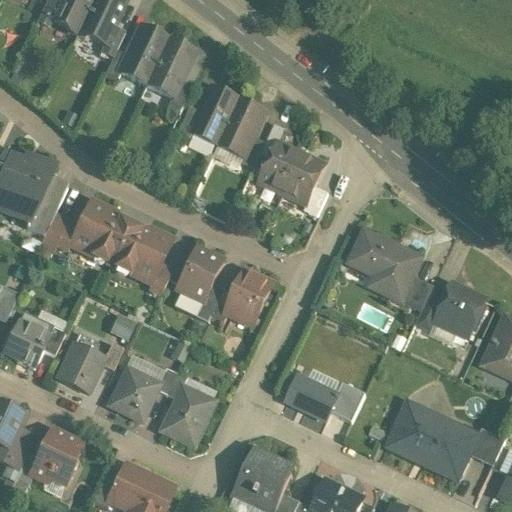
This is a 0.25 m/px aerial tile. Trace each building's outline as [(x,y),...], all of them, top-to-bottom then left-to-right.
[(60,3),(54,0),(47,0),(37,23),(49,29),(53,21),(52,20),(60,3)] [(61,0),(60,3),(52,20),(53,21),(65,27),(70,34),(77,37),(94,0),(61,0)] [(94,0),(77,37),(84,40),(93,40),(105,46),(106,46),(114,29),(127,2),(123,0),(94,0)] [(154,35),(141,28),(127,56),(119,73),(121,74),(147,86),(167,45),(158,41),(154,35)] [(114,29),(106,46),(105,46),(101,54),(112,59),(116,51),(125,34),(114,29)] [(175,49),(167,45),(147,86),(172,98),(173,99),(181,83),(195,55),(182,48),(175,49)] [(127,56),(116,51),(112,59),(105,76),(117,82),(121,74),(119,73),(127,56)] [(181,83),(173,99),(172,98),(168,107),(180,112),(192,88),(181,83)] [(225,95),(212,88),(200,112),(190,133),(191,134),(217,147),(237,105),(230,101),(225,95)] [(245,109),(237,105),(217,147),(243,159),(245,160),(255,139),(267,115),(253,108),(245,109)] [(200,112),(189,107),(177,133),(188,138),(191,134),(190,133),(200,112)] [(265,144),(260,155),(271,160),(278,144),(285,131),(274,126),(265,144)] [(265,144),(255,139),(245,160),(243,159),(241,164),(253,170),(260,155),(265,144)] [(271,160),(260,184),(282,195),(301,155),(278,144),(271,160)] [(301,155),(282,195),(306,206),(313,190),(325,166),(301,155)] [(14,158),(0,185),(0,207),(29,222),(26,228),(28,229),(52,180),(56,172),(40,164),(37,169),(14,158)] [(52,180),(28,229),(44,236),(54,215),(67,188),(52,180)] [(324,195),(313,190),(306,206),(303,212),(314,217),(324,195)] [(306,206),(282,195),(277,206),(301,217),(303,212),(306,206)] [(79,227),(70,246),(111,265),(130,224),(118,218),(116,213),(91,201),(79,227)] [(68,222),(54,215),(44,236),(40,245),(54,252),(58,245),(56,245),(68,222)] [(79,227),(68,222),(56,245),(58,245),(68,250),(70,246),(79,227)] [(142,230),(130,224),(111,265),(152,284),(152,285),(161,266),(173,240),(148,228),(142,230)] [(421,260),(363,232),(347,265),(387,283),(382,294),(401,303),(413,278),(421,260)] [(196,249),(177,290),(204,302),(205,303),(213,285),(224,262),(196,249)] [(161,266),(152,285),(152,284),(150,288),(161,294),(172,271),(161,266)] [(272,286),(245,273),(234,295),(226,314),(227,314),(252,326),(272,286)] [(432,287),(413,278),(401,303),(421,312),(432,287)] [(213,285),(205,303),(204,302),(201,308),(212,313),(223,290),(213,285)] [(448,294),(433,286),(421,312),(417,319),(434,328),(437,322),(436,321),(448,294)] [(485,302),(452,287),(448,294),(436,321),(437,322),(457,331),(459,328),(470,333),(485,302)] [(234,295),(223,290),(212,313),(210,317),(223,323),(227,314),(226,314),(234,295)] [(15,304),(0,296),(0,323),(4,325),(15,304)] [(201,308),(197,317),(208,323),(210,317),(212,313),(201,308)] [(113,334),(129,341),(138,321),(122,314),(113,334)] [(53,331),(22,316),(3,356),(33,371),(42,354),(53,331)] [(511,321),(505,318),(482,367),(511,380),(511,321)] [(53,331),(42,354),(53,359),(65,336),(53,331)] [(105,361),(74,346),(57,381),(88,396),(102,368),(106,361),(105,361)] [(112,346),(105,361),(106,361),(102,368),(112,373),(123,352),(112,346)] [(163,376),(132,361),(127,373),(157,388),(163,376)] [(157,388),(155,393),(165,398),(176,377),(165,372),(163,376),(157,388)] [(157,388),(127,373),(110,407),(140,422),(157,388)] [(176,377),(165,398),(176,403),(186,382),(176,377)] [(329,413),(337,397),(299,379),(287,404),(325,421),(329,413)] [(186,382),(182,391),(210,404),(214,395),(186,382)] [(343,386),(329,413),(352,424),(365,397),(343,386)] [(176,403),(162,433),(193,448),(213,406),(210,404),(182,391),(176,403)] [(479,437),(407,403),(386,448),(458,483),(471,456),(480,438),(479,437)] [(0,407),(0,448),(3,450),(9,453),(19,433),(25,420),(0,407)] [(506,441),(482,430),(479,437),(480,438),(471,456),(494,467),(503,447),(506,441)] [(19,433),(9,453),(3,450),(0,456),(0,464),(18,473),(27,456),(34,440),(19,433)] [(38,462),(30,478),(32,479),(43,484),(51,479),(63,485),(69,472),(75,471),(77,465),(74,460),(81,447),(52,433),(38,462)] [(511,450),(503,447),(494,467),(492,470),(510,479),(511,475),(511,450)] [(296,470),(257,452),(232,504),(249,511),(275,511),(282,498),(296,470)] [(38,462),(27,456),(18,473),(11,489),(24,495),(32,479),(30,478),(38,462)] [(163,511),(174,491),(126,468),(121,477),(109,503),(111,504),(127,511),(163,511)] [(108,471),(93,503),(108,510),(111,504),(109,503),(121,477),(108,471)] [(511,475),(510,479),(500,500),(511,505),(511,475)] [(356,511),(362,502),(325,484),(311,511),(356,511)] [(295,511),(298,505),(282,498),(275,511),(295,511)]
